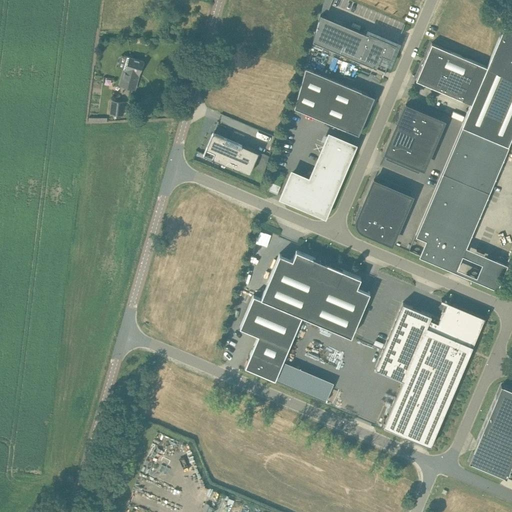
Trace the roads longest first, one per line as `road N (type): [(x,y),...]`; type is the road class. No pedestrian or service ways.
road 1 (unclassified): [(124,332),(436,464)]
road 2 (unclassified): [(333,234),(431,0)]
road 3 (unclassified): [(511,310),(333,234)]
road 4 (unclassified): [(71,511),(124,332)]
road 5 (unclassified): [(333,234),(170,167)]
road 6 (unclassified): [(170,167),(219,0)]
road 7 (unclassified): [(124,332),(170,167)]
